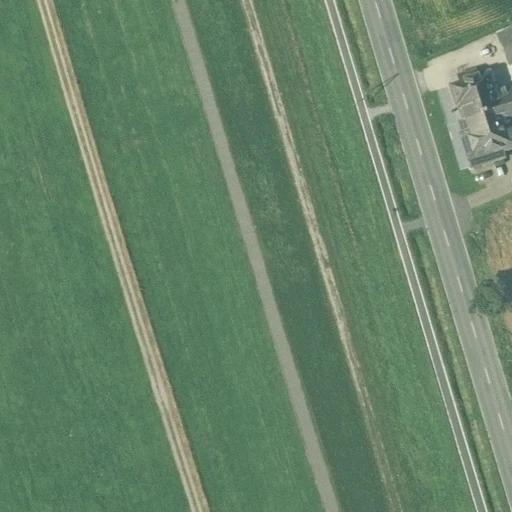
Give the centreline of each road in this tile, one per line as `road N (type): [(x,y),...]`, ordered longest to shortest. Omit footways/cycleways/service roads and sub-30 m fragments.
road 1 (track): [(37,0),(195,511)]
road 2 (track): [(245,0),(398,511)]
road 3 (secondary): [(511,455),(374,0)]
